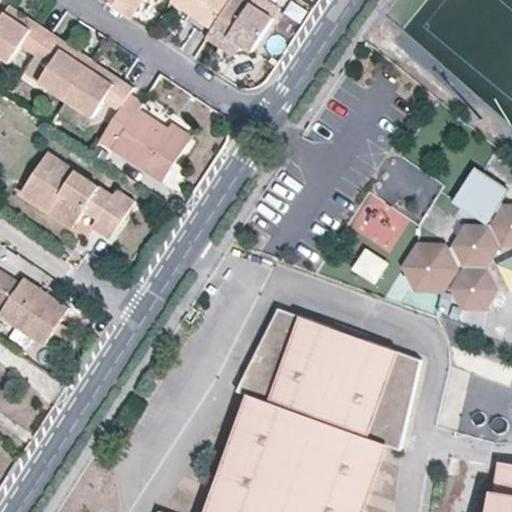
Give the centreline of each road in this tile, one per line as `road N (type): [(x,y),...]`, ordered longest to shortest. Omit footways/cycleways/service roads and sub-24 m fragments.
road 1 (residential): [(18,511),(269,132)]
road 2 (residential): [(269,132),(80,0)]
road 3 (residential): [(269,132),(356,0)]
